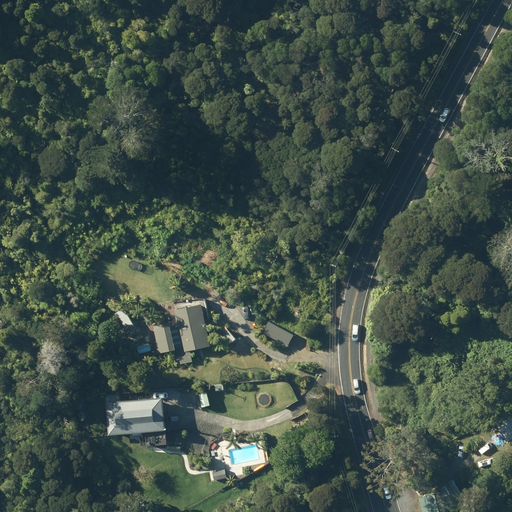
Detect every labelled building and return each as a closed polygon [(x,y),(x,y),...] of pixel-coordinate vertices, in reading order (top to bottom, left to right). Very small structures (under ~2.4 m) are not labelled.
[(178,307),(188,349),(215,343),(206,301),(178,307)] [(158,322),(164,353),(181,350),(175,319),(158,322)] [(109,399),(112,432),(170,427),(167,394),(109,399)] [(76,398),(77,407),(85,407),(85,398),(76,398)] [(79,414),(83,420),(93,414),(88,407),(79,414)] [(511,408),(497,417),(511,439),(511,408)] [(216,470),(218,479),(230,477),(228,468),(216,470)] [(423,495),(428,511),(441,511),(446,511),(456,505),(472,496),(459,475),(437,489),(438,491),(423,495)]
